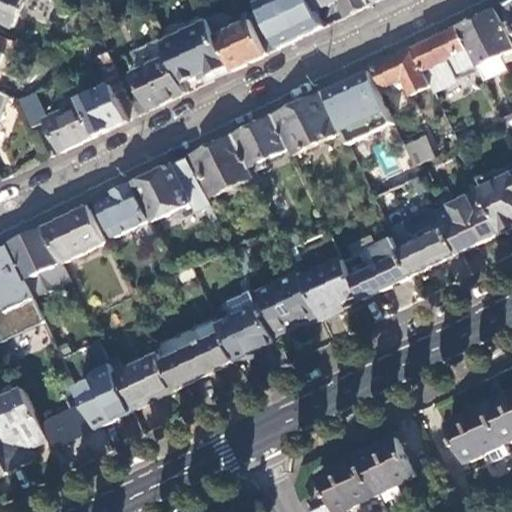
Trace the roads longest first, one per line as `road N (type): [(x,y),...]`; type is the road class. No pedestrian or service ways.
road 1 (residential): [(462,0),(0,217)]
road 2 (primary): [(511,310),(258,435)]
road 3 (primary): [(141,492),(242,455),(258,435)]
road 4 (primary): [(258,435),(225,441),(141,492)]
